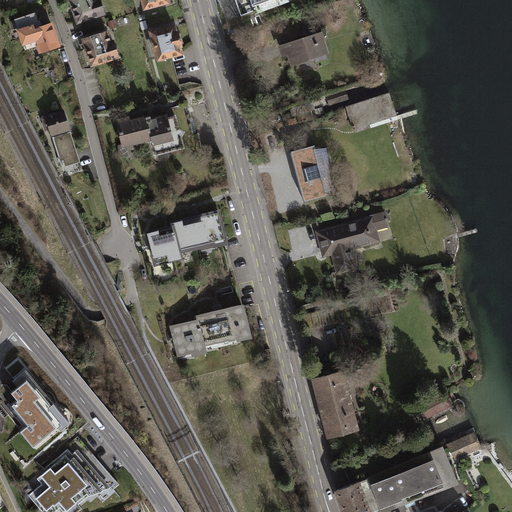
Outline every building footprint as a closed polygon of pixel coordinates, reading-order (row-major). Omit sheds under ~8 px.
[(98,0),(70,0),(78,22),(103,14),(98,0)] [(174,0),(139,0),(141,9),(175,2),(174,0)] [(231,0),(238,18),(287,0),(231,0)] [(49,5),(12,18),(22,46),(35,42),(39,54),(63,46),(49,5)] [(177,21),(147,29),(155,60),(185,52),(177,21)] [(110,23),(80,33),(91,67),(121,57),(110,23)] [(318,27),(276,40),(284,67),(326,54),(318,27)] [(395,116),(387,92),(340,108),(348,132),(395,116)] [(143,106),(109,118),(121,151),(145,143),(150,159),(176,150),(162,109),(146,114),(143,106)] [(62,111),(44,118),(64,165),(81,158),(62,111)] [(312,143),(289,150),(302,201),(326,194),(312,143)] [(67,174),(83,171),(82,164),(66,168),(67,174)] [(216,209),(140,229),(154,283),(186,274),(180,253),(225,241),(216,209)] [(382,209),(313,228),(321,259),(390,240),(382,209)] [(241,302),(170,323),(181,358),(251,337),(242,306),(241,302)] [(343,368),(311,377),(326,437),(359,429),(343,368)] [(70,427),(26,373),(13,384),(17,389),(10,394),(18,404),(12,409),(29,428),(20,435),(33,451),(57,432),(60,436),(70,427)] [(422,413),(426,420),(444,410),(440,403),(422,413)] [(474,435),(448,446),(453,460),(480,449),(474,435)] [(442,447),(367,479),(381,510),(456,482),(442,447)] [(40,484),(27,495),(41,511),(53,511),(58,508),(61,511),(65,511),(76,503),(71,497),(92,479),(73,456),(69,459),(64,454),(36,479),(40,484)] [(372,511),(360,481),(336,490),(344,511),(372,511)]
